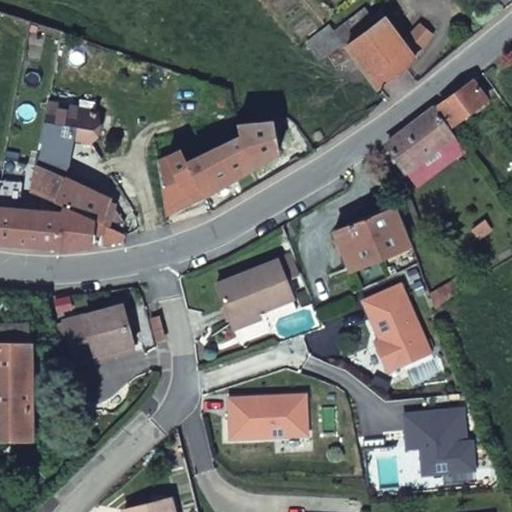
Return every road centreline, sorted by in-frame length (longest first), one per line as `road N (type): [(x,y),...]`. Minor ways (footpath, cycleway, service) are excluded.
road 1 (tertiary): [(158,253),(320,169),(511,36)]
road 2 (residential): [(158,253),(182,361),(165,413),(70,511)]
road 3 (tertiary): [(0,265),(60,269),(158,253)]
